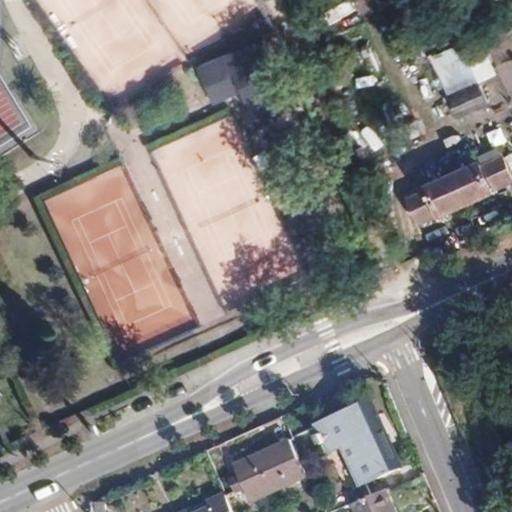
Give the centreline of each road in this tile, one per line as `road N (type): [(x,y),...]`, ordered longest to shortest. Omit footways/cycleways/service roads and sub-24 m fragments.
road 1 (primary): [(137,439),(320,368)]
road 2 (primary): [(304,342),(231,377),(137,439)]
road 3 (residential): [(392,336),(466,511)]
road 4 (primary): [(453,296),(351,321),(304,342)]
